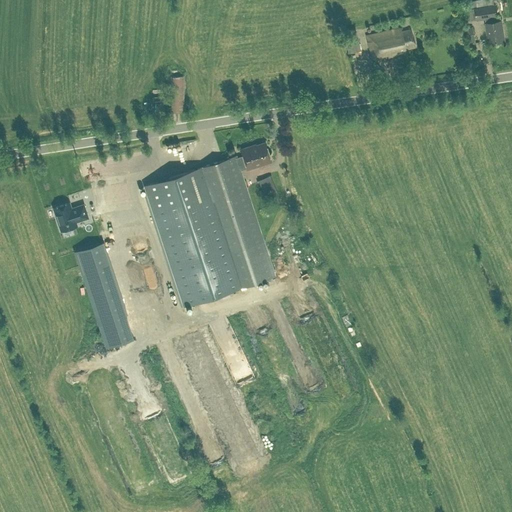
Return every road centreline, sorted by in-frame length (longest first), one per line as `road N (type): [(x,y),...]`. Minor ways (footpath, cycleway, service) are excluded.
road 1 (unclassified): [(511,75),(0,155)]
road 2 (unknown): [(144,132),(151,157),(126,191),(167,317)]
